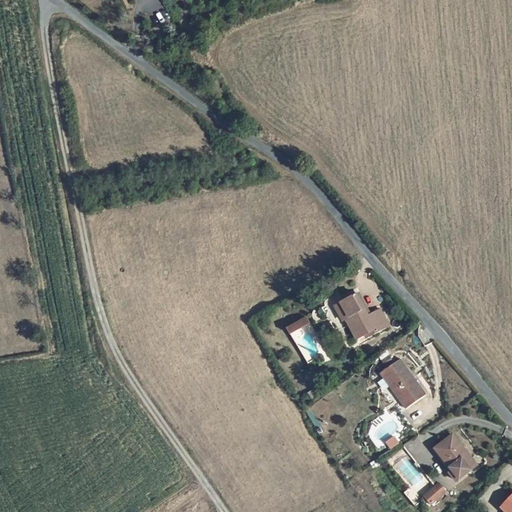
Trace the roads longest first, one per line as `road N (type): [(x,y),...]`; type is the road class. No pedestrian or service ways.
road 1 (unclassified): [(47,0),(315,190),(511,421)]
road 2 (track): [(47,0),(42,21),(59,130),(107,336),(223,511)]
